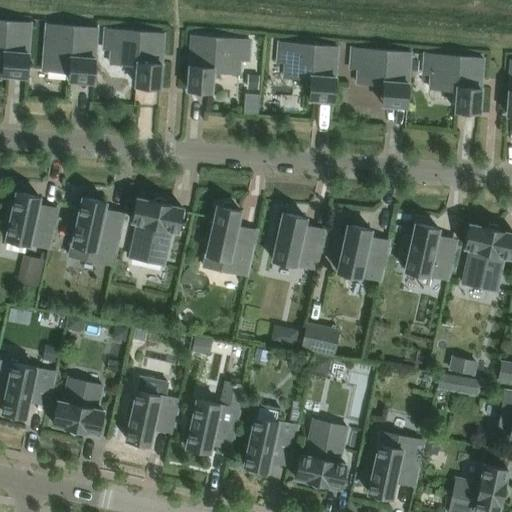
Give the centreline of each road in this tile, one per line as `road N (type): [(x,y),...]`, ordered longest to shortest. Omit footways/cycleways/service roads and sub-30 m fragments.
road 1 (residential): [(0,138),(511,178)]
road 2 (residential): [(168,511),(32,483)]
